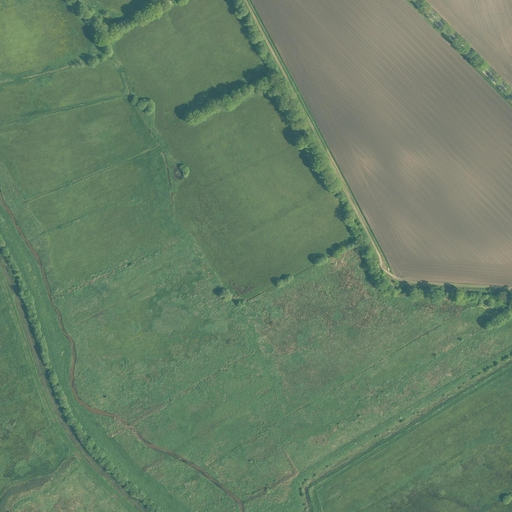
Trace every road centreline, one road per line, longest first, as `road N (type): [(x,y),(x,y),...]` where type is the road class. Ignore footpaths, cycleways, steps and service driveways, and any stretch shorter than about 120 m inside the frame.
road 1 (track): [(511,288),(410,282),(387,272),(244,0)]
road 2 (unclassified): [(511,98),(415,0)]
